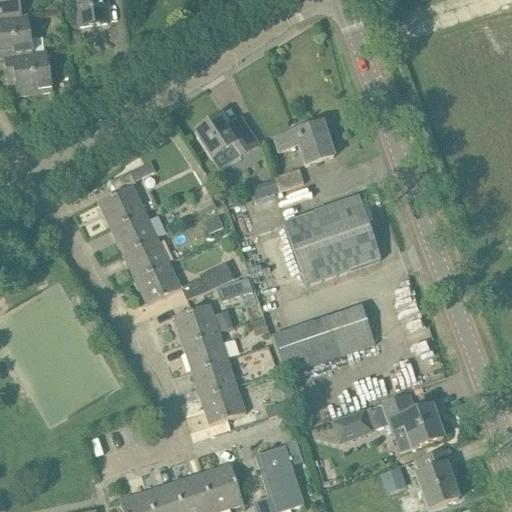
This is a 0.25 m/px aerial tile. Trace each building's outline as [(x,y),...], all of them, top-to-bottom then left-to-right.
[(0,0),(0,22),(21,20),(21,19),(18,0),(0,0)] [(76,0),(78,9),(81,29),(107,26),(103,0),(76,0)] [(511,63),(511,4),(500,7),(511,63)] [(27,18),(21,19),(21,20),(0,22),(0,61),(33,57),(27,18)] [(47,55),(33,57),(0,61),(3,61),(6,87),(14,86),(16,99),(52,94),(49,75),(47,55)] [(228,129),(220,117),(194,135),(211,162),(231,149),(238,160),(259,147),(242,120),(228,129)] [(333,159),(322,125),(273,141),(278,155),(298,148),(305,169),(333,159)] [(132,173),(130,174),(134,184),(155,174),(150,165),(132,173)] [(304,186),(299,171),(275,179),(280,194),(304,186)] [(110,231),(114,229),(144,215),(132,189),(97,205),(110,231)] [(380,263),(358,199),(283,225),(305,289),(380,263)] [(114,229),(110,231),(122,256),(156,240),(166,235),(158,219),(148,223),(144,215),(114,229)] [(219,219),(204,225),(208,236),(223,229),(219,219)] [(134,282),(168,266),(156,240),(122,256),(134,282)] [(168,266),(134,282),(146,308),(181,292),(168,266)] [(225,266),(199,279),(206,294),(233,281),(225,266)] [(247,281),(216,291),(220,305),(252,294),(247,281)] [(192,313),(173,320),(177,332),(182,347),(187,345),(218,335),(232,330),(227,314),(213,319),(209,308),(192,313)] [(285,379),(374,348),(361,308),(271,339),(285,379)] [(263,321),(251,325),(255,338),(267,334),(263,321)] [(218,335),(182,347),(191,374),(227,362),(218,335)] [(236,389),(227,362),(191,374),(200,401),(236,389)] [(236,389),(200,401),(208,428),(245,416),(236,389)] [(414,414),(409,398),(390,405),(381,408),(381,407),(365,413),(365,412),(329,425),(338,448),(374,435),(373,433),(388,427),(391,435),(403,430),(411,452),(443,441),(432,408),(414,414)] [(286,404),(265,410),(268,421),(289,414),(286,404)] [(290,511),(304,507),(285,449),(254,459),(273,511),(290,511)] [(455,475),(447,453),(415,464),(419,476),(415,477),(427,511),(428,511),(458,502),(449,477),(455,475)] [(230,467),(202,476),(213,511),(227,511),(243,507),(230,467)] [(406,489),(399,469),(379,477),(386,496),(406,489)] [(183,511),(213,511),(202,476),(174,485),(183,511)] [(147,494),(152,511),(183,511),(174,485),(147,494)] [(121,511),(152,511),(147,494),(119,504),(121,511)]
